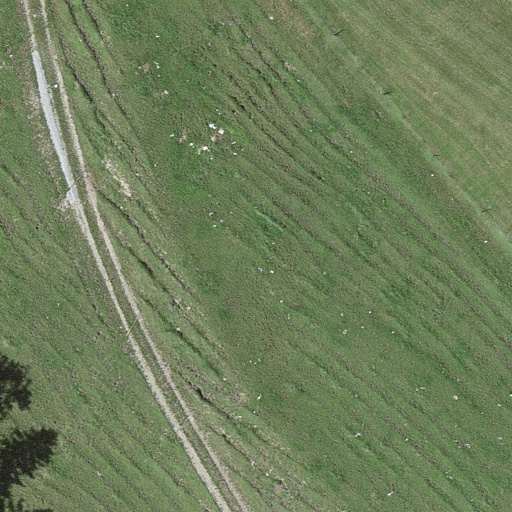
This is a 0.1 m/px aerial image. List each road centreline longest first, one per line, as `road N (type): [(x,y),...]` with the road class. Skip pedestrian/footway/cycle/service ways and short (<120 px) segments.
road 1 (track): [(38,0),(91,236),(241,511)]
road 2 (track): [(511,344),(196,0)]
